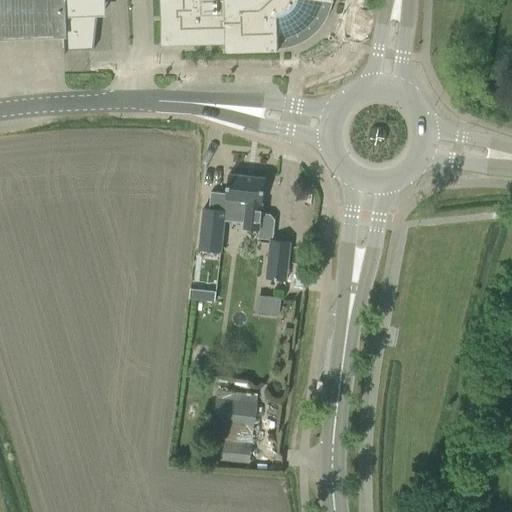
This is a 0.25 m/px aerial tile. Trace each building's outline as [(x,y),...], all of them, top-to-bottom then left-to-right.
[(0,0),(0,35),(63,33),(64,50),(94,49),(97,12),(96,12),(96,5),(104,5),(103,0),(0,0)] [(159,0),(161,45),(226,44),(226,51),(278,49),(278,38),(285,38),(297,34),(298,33),(299,34),(300,34),(302,34),(303,34),(304,33),(305,32),(306,31),(306,30),(307,28),(306,27),(307,27),(316,17),(321,6),(322,0),(331,0),(333,0),(159,0)] [(226,198),(224,215),(240,217),(241,215),(245,216),(243,227),(259,229),(259,225),(265,178),(229,174),(226,198)] [(198,248),(220,250),(226,198),(204,195),(198,248)] [(266,278),(286,280),(290,241),(270,239),(266,278)] [(205,271),(203,280),(214,282),(216,272),(205,271)] [(261,295),(259,313),(277,315),(279,297),(261,295)] [(229,459),(249,461),(251,442),(254,423),(256,404),(236,402),(216,399),(213,418),(210,438),(208,457),(229,459)] [(502,444),(490,446),(492,456),(504,454),(502,444)]
